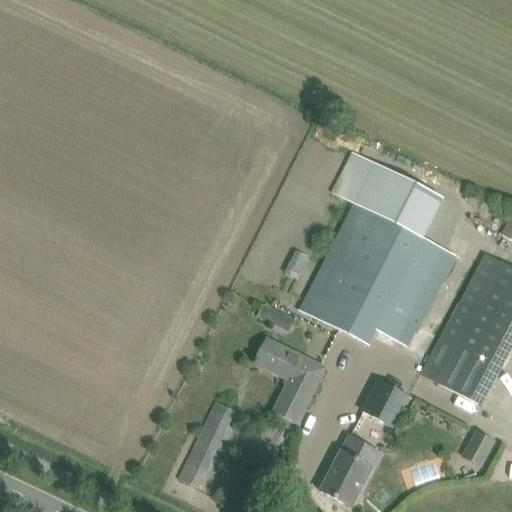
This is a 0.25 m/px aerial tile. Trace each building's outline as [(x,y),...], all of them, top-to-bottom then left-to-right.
[(354,205),(300,311),(369,347),(376,332),(398,343),(408,348),(415,334),(417,335),(457,257),(445,251),(435,246),(424,241),(438,213),(444,202),(352,155),(332,193),(354,205)] [(501,235),(511,240),(511,214),(511,215),(501,235)] [(511,350),(511,269),(485,255),(420,376),(481,409),(511,350)] [(264,306),(258,318),(270,324),(276,312),(264,306)] [(298,425),(306,407),(325,369),(266,340),(254,364),(289,381),(274,413),(298,425)] [(379,382),(372,395),(363,413),(393,429),(409,398),(379,382)] [(494,444),(477,434),(470,446),(488,456),(494,444)] [(350,438),(331,475),(321,493),(351,508),(380,454),(350,438)] [(199,441),(179,480),(196,489),(216,450),(199,441)]
